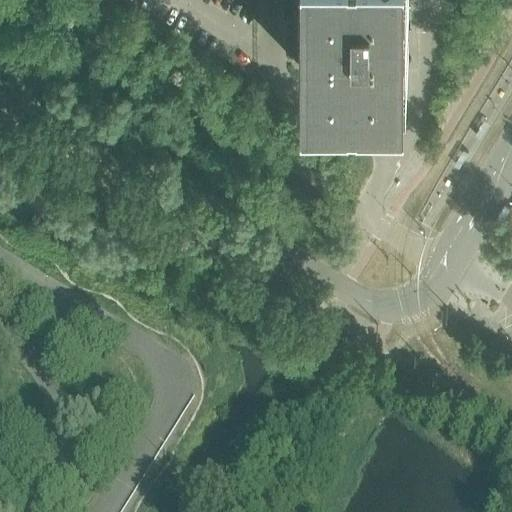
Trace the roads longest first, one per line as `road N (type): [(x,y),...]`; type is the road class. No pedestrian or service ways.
road 1 (unclassified): [(413,295),(378,303),(344,286),(0,83)]
road 2 (unknown): [(96,305),(168,353),(183,377),(172,432),(108,511)]
road 3 (unknown): [(332,308),(331,368),(248,511)]
road 4 (residential): [(397,148),(271,76),(271,0)]
road 5 (residential): [(397,148),(363,213),(444,258)]
road 6 (residential): [(431,0),(431,70),(412,137),(397,148)]
road 7 (unclassified): [(444,258),(511,152)]
